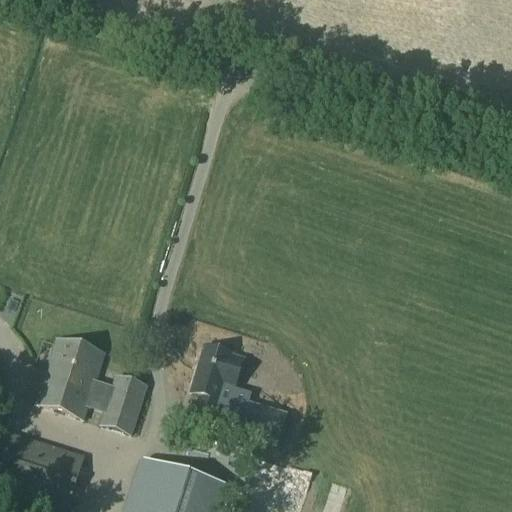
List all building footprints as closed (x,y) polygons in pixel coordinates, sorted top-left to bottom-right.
[(35,410),(83,425),(91,401),(95,387),(104,359),(56,344),(35,410)] [(215,354),(204,351),(190,398),(200,401),(196,415),(215,421),(220,405),(218,404),(223,390),(234,393),(243,363),(231,360),(232,359),(229,358),(230,355),(216,351),(215,354)] [(111,392),(95,387),(91,401),(106,406),(103,418),(99,430),(129,440),(145,392),(114,382),(111,392)] [(0,441),(0,496),(49,511),(68,511),(85,461),(2,435),(0,441)] [(222,511),(229,493),(142,465),(126,511),(222,511)] [(293,511),(301,478),(269,471),(259,511),(293,511)]
